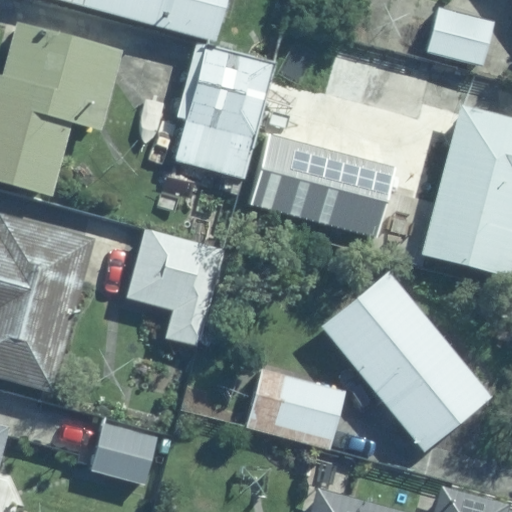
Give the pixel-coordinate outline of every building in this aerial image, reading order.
[(58,0),(212,44),(224,0),(58,0)] [(489,20),(433,6),(422,54),(477,68),(489,20)] [(120,60),(9,27),(0,58),(0,186),(48,201),(69,127),(98,135),(120,60)] [(432,67),(326,42),(313,96),(419,120),(432,67)] [(274,65),(194,46),(189,45),(171,120),(180,122),(167,177),(201,185),(204,172),(246,182),(274,65)] [(511,118),(460,105),(419,260),(505,283),(511,255),(511,118)] [(0,382),(51,396),(90,247),(0,223),(0,382)] [(221,255),(141,229),(119,298),(168,314),(165,324),(196,334),(221,255)] [(489,402),(386,271),(315,328),(418,458),(489,402)] [(340,394),(253,373),(239,433),(326,453),(340,394)] [(157,442),(104,426),(91,471),(144,486),(157,442)] [(506,511),(507,511),(435,490),(428,511),(386,511),(318,492),(312,511),(506,511)]
